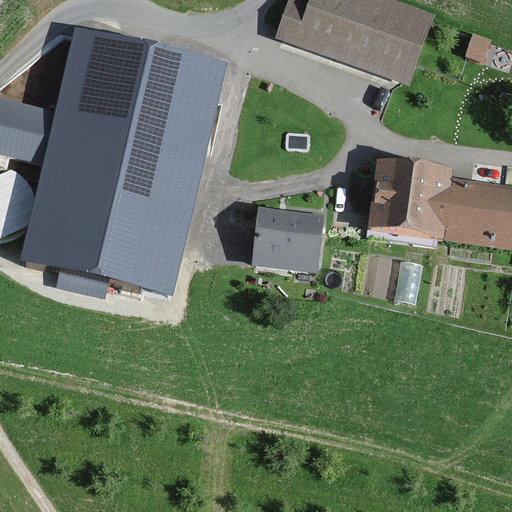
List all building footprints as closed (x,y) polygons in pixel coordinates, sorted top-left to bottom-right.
[(309,0),(309,2),(301,0),(287,0),(274,39),(409,87),(435,14),(394,0),(309,0)] [(228,63),(76,26),(56,111),(0,97),(0,154),(45,165),(22,260),(172,296),(228,63)] [(492,40),(473,34),(465,57),(483,64),(492,40)] [(454,169),(378,158),(367,229),(511,250),(511,186),(452,177),(454,169)] [(0,225),(27,215),(11,172),(0,175),(0,225)] [(324,215),(259,207),(252,266),(318,274),(324,215)]
